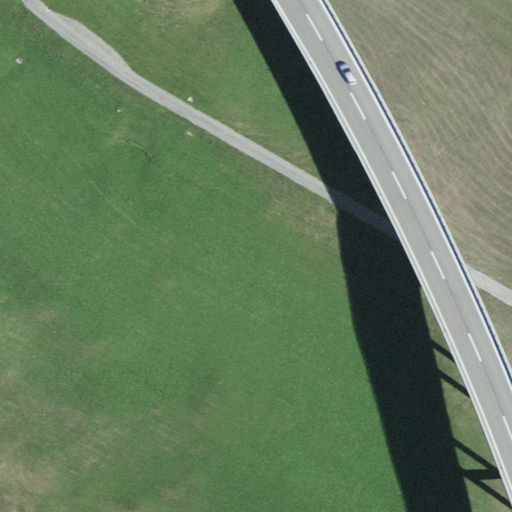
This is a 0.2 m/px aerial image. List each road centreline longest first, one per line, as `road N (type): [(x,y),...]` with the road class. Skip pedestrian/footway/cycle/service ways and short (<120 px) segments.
road 1 (track): [(511,305),(97,64),(30,0)]
road 2 (primary): [(296,0),(377,132),(511,438)]
